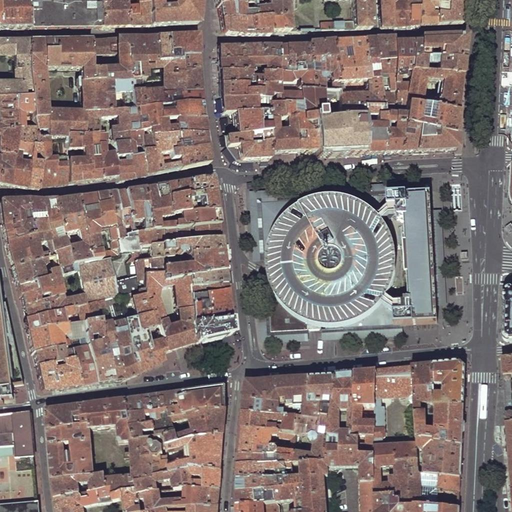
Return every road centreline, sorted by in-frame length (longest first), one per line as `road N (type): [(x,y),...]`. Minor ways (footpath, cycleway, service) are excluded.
road 1 (residential): [(376,34),(269,42),(215,42),(198,31),(0,36)]
road 2 (residential): [(486,351),(241,371)]
road 3 (residential): [(230,179),(469,163)]
road 4 (residential): [(230,179),(213,173),(0,196)]
road 5 (residential): [(34,405),(241,371)]
road 6 (residential): [(241,371),(230,179)]
road 7 (tertiary): [(488,162),(498,0)]
road 8 (tertiary): [(478,511),(486,351)]
road 9 (residential): [(34,405),(0,261)]
road 10 (residential): [(226,511),(241,371)]
road 11 (residential): [(478,30),(469,163)]
